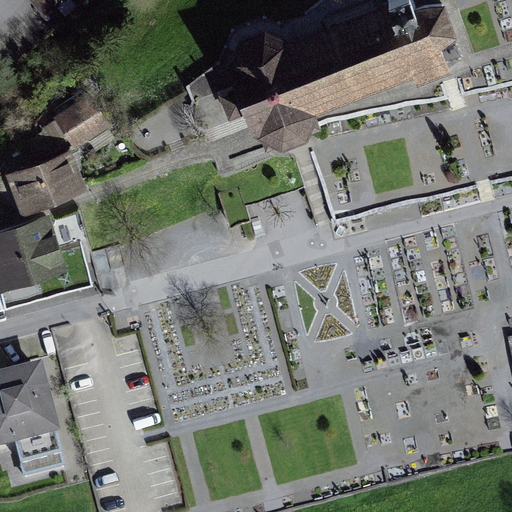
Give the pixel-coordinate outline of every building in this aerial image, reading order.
[(28,0),(46,19),(68,0),(28,0)] [(415,11),(411,0),(388,0),(389,5),(289,44),(265,32),(239,43),(227,74),(255,142),(282,155),(308,145),(318,118),(413,81),(416,88),(450,75),(441,52),(456,40),(445,7),(415,11)] [(86,97),(53,118),(75,150),(108,129),(86,97)] [(71,151),(6,176),(21,219),(89,192),(71,151)] [(50,216),(0,232),(0,294),(0,295),(5,312),(93,288),(81,240),(59,247),(50,216)] [(42,362),(0,372),(0,448),(16,444),(24,477),(66,466),(59,432),(62,431),(42,362)]
